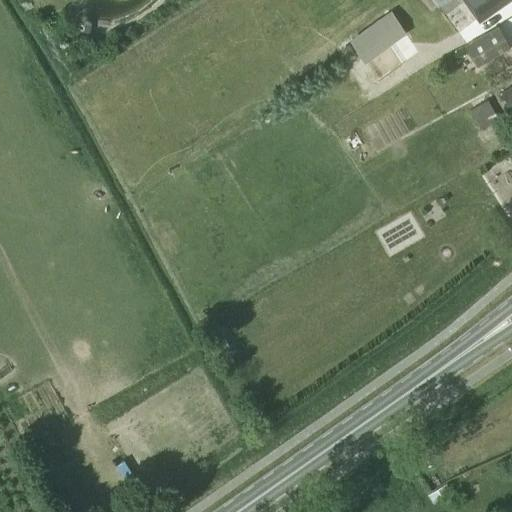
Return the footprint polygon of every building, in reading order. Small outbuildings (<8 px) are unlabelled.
[(481,0),(489,13),(510,0),(481,0)] [(86,20),(85,31),(93,32),(93,21),(86,20)] [(510,48),(498,26),(464,45),(476,67),(510,48)] [(511,85),(501,92),(511,110),(511,109),(511,85)] [(499,120),(487,100),(469,110),(481,131),(499,120)] [(446,485),(427,496),(433,504),(451,493),(446,485)]
